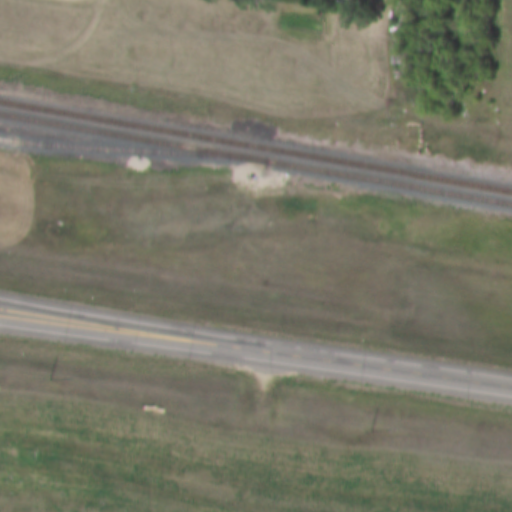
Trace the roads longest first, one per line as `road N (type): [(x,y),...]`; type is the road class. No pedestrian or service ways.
road 1 (primary): [(0,313),(511,389)]
road 2 (track): [(313,499),(274,459),(259,427),(267,354)]
road 3 (track): [(0,53),(27,60),(66,51),(89,29),(98,0)]
